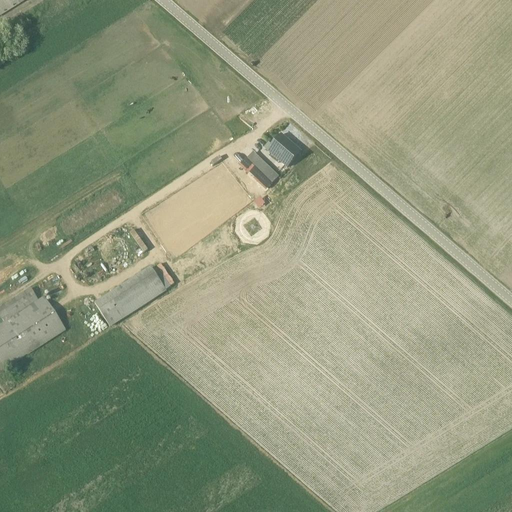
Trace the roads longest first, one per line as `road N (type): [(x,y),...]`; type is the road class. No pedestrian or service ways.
road 1 (unclassified): [(511,301),(163,0)]
road 2 (track): [(294,113),(0,306)]
